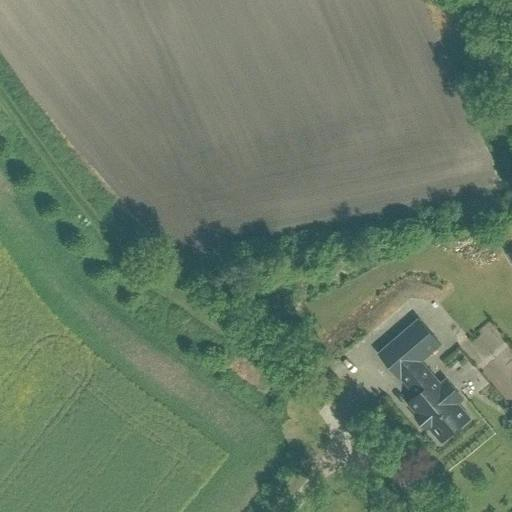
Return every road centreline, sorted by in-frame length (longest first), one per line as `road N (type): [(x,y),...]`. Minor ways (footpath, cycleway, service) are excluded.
road 1 (track): [(348,434),(204,322),(98,218),(0,95)]
road 2 (unclassified): [(434,511),(348,434),(289,511)]
